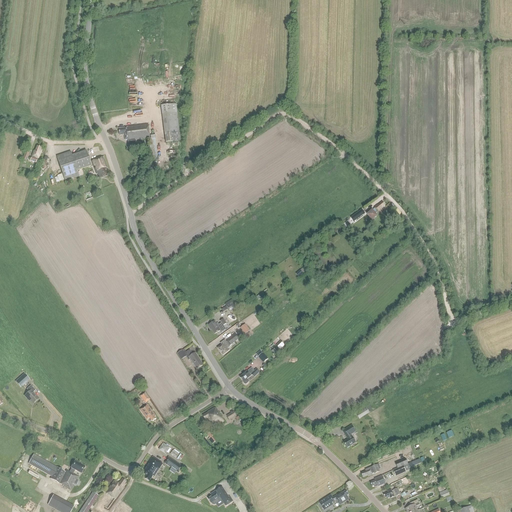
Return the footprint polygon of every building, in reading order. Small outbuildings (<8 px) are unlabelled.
[(181,141),(176,104),(161,106),(166,143),(181,141)] [(127,140),(128,148),(135,147),(134,140),(149,138),(147,124),(127,127),(127,128),(118,129),(119,135),(124,135),(124,140),(127,140)] [(150,149),(149,145),(137,146),(137,152),(144,151),(144,155),(149,155),(149,149),(150,149)] [(31,156),(32,157),(30,161),(35,163),(37,159),(38,159),(41,151),(39,150),(40,148),(37,147),(35,152),(33,151),(31,156)] [(86,151),(72,155),(71,152),(57,156),(65,181),(79,176),(77,171),(91,166),(86,151)] [(107,168),(103,157),(91,161),(95,172),(97,172),(99,178),(108,175),(106,168),(107,168)] [(373,210),(372,210),(367,214),(371,219),(377,216),(375,213),(377,211),(378,212),(383,208),(382,207),(385,205),(382,201),(378,205),(377,204),(374,207),(375,208),(373,210)] [(362,210),(351,218),(354,222),(365,214),(362,210)] [(230,312),(237,307),(234,302),(226,306),(228,309),(230,312)] [(219,325),(217,326),(216,323),(215,322),(208,326),(210,328),(211,328),(212,330),(215,334),(220,331),(221,333),(226,330),(223,326),(226,324),(223,319),(220,321),(221,323),(219,325)] [(240,328),(245,335),(250,331),(245,325),(240,328)] [(236,334),(228,340),(229,341),(231,345),(239,339),(236,334)] [(222,345),(217,348),(223,355),(230,350),(232,349),(230,347),(230,346),(231,345),(229,341),(227,343),(225,340),(221,343),(222,345)] [(186,352),(184,353),(186,356),(188,360),(190,358),(197,368),(203,365),(195,353),(193,354),(190,349),(186,352)] [(263,353),(258,357),(263,363),(268,359),(263,353)] [(244,384),(245,384),(249,382),(247,379),(252,375),(254,377),(259,372),(256,369),(254,371),(252,368),(247,372),(247,371),(243,374),(243,375),(240,377),(244,382),(244,383),(244,384)] [(24,374),(15,382),(21,388),(29,380),(24,374)] [(27,399),(28,399),(32,404),(39,398),(33,392),(35,390),(31,385),(26,389),(29,392),(24,396),(27,399)] [(140,396),(145,403),(150,400),(145,392),(140,396)] [(147,404),(140,410),(146,418),(148,417),(151,421),(155,418),(154,417),(155,416),(147,404)] [(215,407),(207,412),(208,413),(203,416),(205,419),(207,418),(212,426),(216,423),(217,425),(223,421),(215,407)] [(356,413),(359,418),(369,412),(366,407),(356,413)] [(342,431),(347,439),(343,442),(347,448),(356,443),(351,435),(356,431),(352,425),(342,431)] [(167,455),(171,447),(163,443),(159,450),(167,455)] [(179,454),(173,450),(170,454),(176,458),(179,454)] [(34,454),(29,463),(52,476),(50,479),(59,483),(63,485),(62,486),(71,491),(74,484),(76,485),(78,480),(77,479),(79,476),(73,473),(75,470),(81,473),(85,466),(74,460),(70,467),(71,468),(69,471),(67,469),(65,472),(34,454)] [(163,463),(152,456),(143,469),(144,470),(142,472),(146,475),(145,478),(149,481),(153,475),(154,476),(163,463)] [(176,462),(169,457),(165,463),(179,473),(183,467),(176,462)] [(405,458),(395,463),(398,468),(404,466),(408,464),(405,458)] [(412,462),(408,464),(410,468),(421,463),(420,459),(419,459),(412,462)] [(365,470),(365,471),(361,473),(363,477),(367,475),(368,476),(379,471),(379,470),(382,469),(379,464),(376,465),(372,467),(365,470)] [(398,468),(393,470),(396,477),(406,472),(404,466),(398,468)] [(382,476),(375,479),(375,480),(370,483),(372,487),(374,486),(375,487),(378,486),(378,487),(385,484),(382,476)] [(122,479),(118,484),(114,481),(106,492),(116,499),(122,490),(123,490),(124,488),(123,486),(126,482),(122,479)] [(207,498),(210,503),(211,503),(212,503),(212,504),(213,504),(214,504),(221,500),(225,506),(228,504),(227,503),(229,503),(232,501),(229,496),(227,497),(227,496),(227,495),(221,486),(215,491),(214,492),(214,491),(210,494),(211,495),(207,498)] [(390,499),(394,497),(400,494),(397,488),(394,490),(392,491),(391,489),(387,491),(388,492),(383,494),(385,498),(387,497),(387,498),(390,497),(390,499)] [(450,496),(448,490),(439,493),(442,500),(450,496)] [(93,491),(79,511),(87,511),(98,495),(93,491)] [(341,493),(332,498),(331,496),(320,503),(323,508),(336,500),(339,505),(349,499),(347,496),(348,495),(346,491),(341,494),(341,493)] [(54,508),(60,511),(71,511),(74,507),(59,498),(53,495),(48,505),(54,508)] [(419,503),(418,500),(410,503),(411,506),(406,509),(407,511),(406,511),(414,511),(418,511),(416,507),(420,505),(419,503)]
